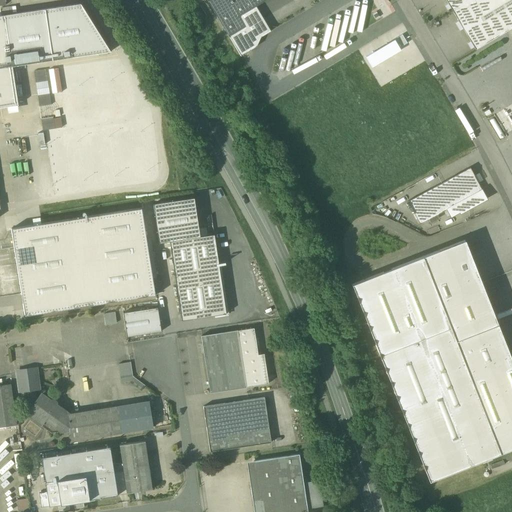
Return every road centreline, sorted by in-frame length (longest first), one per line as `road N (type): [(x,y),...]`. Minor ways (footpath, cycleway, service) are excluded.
road 1 (secondary): [(141,0),(308,309),(374,511)]
road 2 (residential): [(403,0),(511,199)]
road 3 (unclassified): [(195,501),(181,404),(162,364)]
